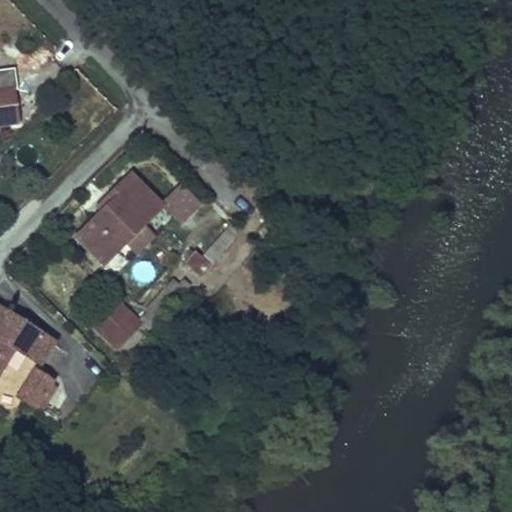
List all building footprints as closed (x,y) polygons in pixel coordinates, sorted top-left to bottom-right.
[(0,129),(20,128),(14,68),(0,69),(0,129)] [(101,263),(160,201),(132,175),(105,203),(111,208),(79,242),(101,263)] [(179,183),(160,201),(182,223),(201,205),(179,183)] [(0,236),(1,237),(12,216),(0,209),(0,236)] [(220,272),(252,247),(236,227),(204,252),(220,272)] [(193,252),(184,262),(199,275),(208,266),(193,252)] [(174,280),(143,313),(155,324),(186,291),(174,280)] [(134,318),(112,298),(86,327),(108,347),(134,318)] [(0,365),(11,348),(35,363),(50,339),(0,307),(0,365)] [(32,367),(14,395),(35,409),(54,381),(32,367)]
